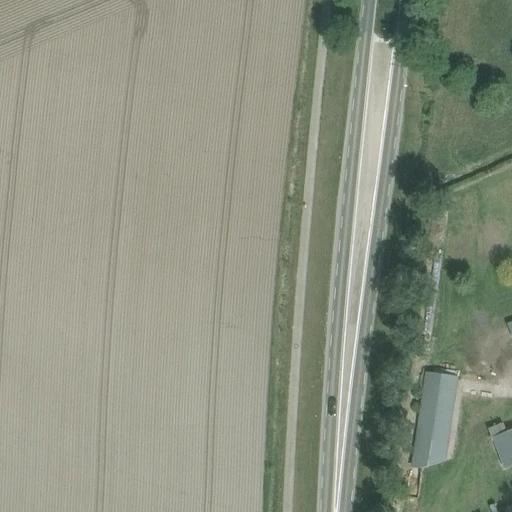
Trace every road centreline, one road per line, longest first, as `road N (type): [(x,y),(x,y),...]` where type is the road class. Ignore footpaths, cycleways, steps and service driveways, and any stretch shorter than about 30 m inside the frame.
road 1 (secondary): [(340,433),(369,297),(404,0)]
road 2 (secondary): [(371,0),(338,297),(340,433)]
